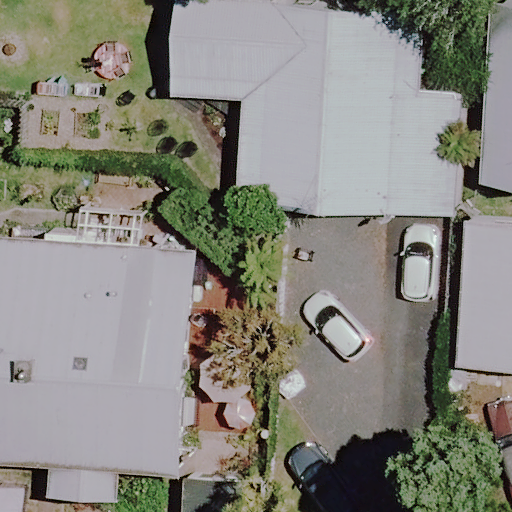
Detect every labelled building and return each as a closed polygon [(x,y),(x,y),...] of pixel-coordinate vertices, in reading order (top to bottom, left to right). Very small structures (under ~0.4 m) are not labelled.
[(460,9),(217,0),(175,0),(172,95),(245,98),(241,207),(452,215),(460,9)] [(511,26),(493,25),(481,184),(511,186),(511,26)] [(73,237),(0,232),(0,461),(32,464),(30,493),(121,499),(123,470),(184,474),(201,217),(75,209),(73,237)] [(511,224),(471,223),(465,371),(511,372),(511,224)] [(254,511),(257,487),(189,482),(186,511),(254,511)]
